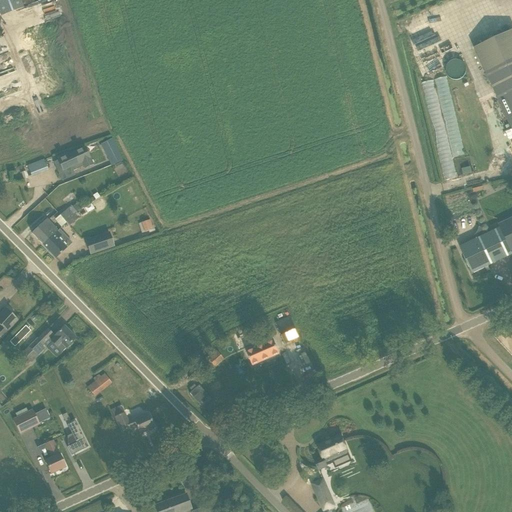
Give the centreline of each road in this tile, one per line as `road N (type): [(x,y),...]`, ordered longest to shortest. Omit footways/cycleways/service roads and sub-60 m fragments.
road 1 (track): [(511,369),(470,326),(459,301),(382,0)]
road 2 (unclassified): [(211,439),(511,307)]
road 3 (unclassified): [(211,439),(0,227)]
road 4 (unclassified): [(45,511),(211,439)]
